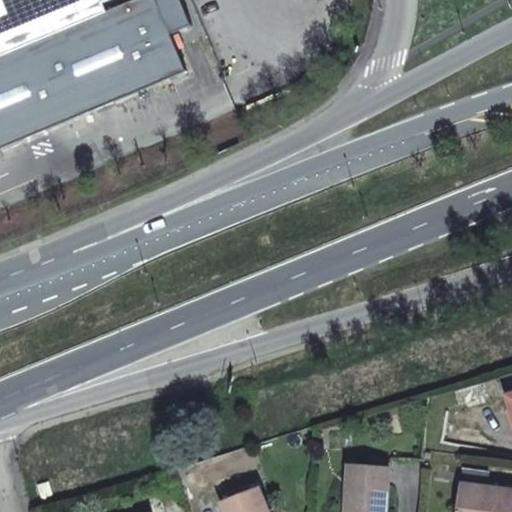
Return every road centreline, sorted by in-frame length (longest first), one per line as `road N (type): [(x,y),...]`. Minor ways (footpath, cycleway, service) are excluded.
road 1 (secondary): [(0,400),(511,188)]
road 2 (secondary): [(0,409),(220,362),(511,276)]
road 3 (secondary): [(511,106),(91,264)]
road 4 (secondary): [(353,117),(91,264)]
road 5 (secondary): [(511,29),(353,117)]
road 6 (residential): [(399,0),(384,83),(353,117)]
